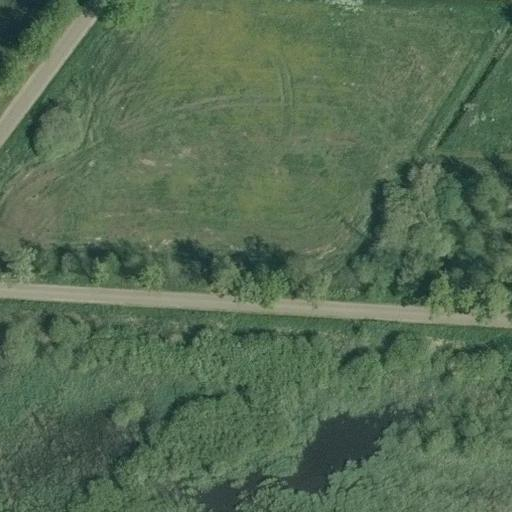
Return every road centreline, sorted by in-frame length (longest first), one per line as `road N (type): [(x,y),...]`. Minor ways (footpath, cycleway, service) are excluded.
road 1 (unclassified): [(511,324),(0,290)]
road 2 (unclassified): [(0,135),(100,0)]
